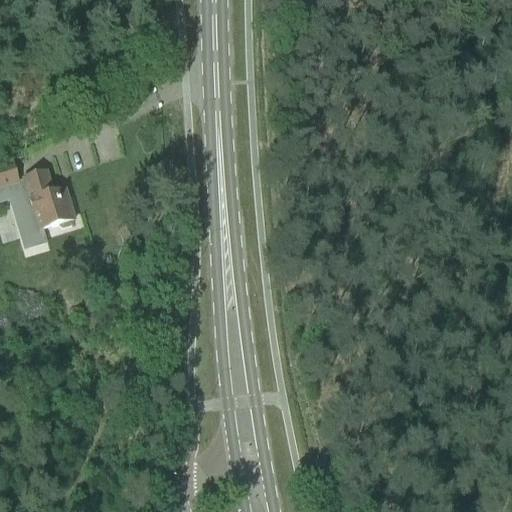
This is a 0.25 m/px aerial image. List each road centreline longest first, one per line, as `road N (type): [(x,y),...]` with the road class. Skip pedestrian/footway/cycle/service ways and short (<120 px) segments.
road 1 (primary): [(224,247),(220,0)]
road 2 (primary): [(263,460),(224,247)]
road 3 (primary): [(224,247),(219,335),(233,458)]
